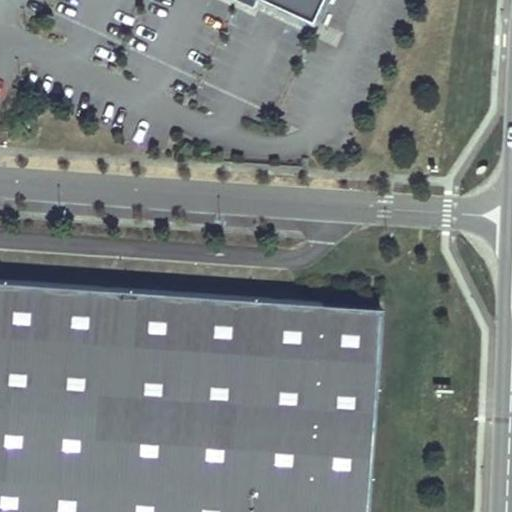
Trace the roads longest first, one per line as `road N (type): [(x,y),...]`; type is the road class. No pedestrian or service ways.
road 1 (unclassified): [(0,180),(510,216)]
road 2 (secondary): [(511,392),(506,511)]
